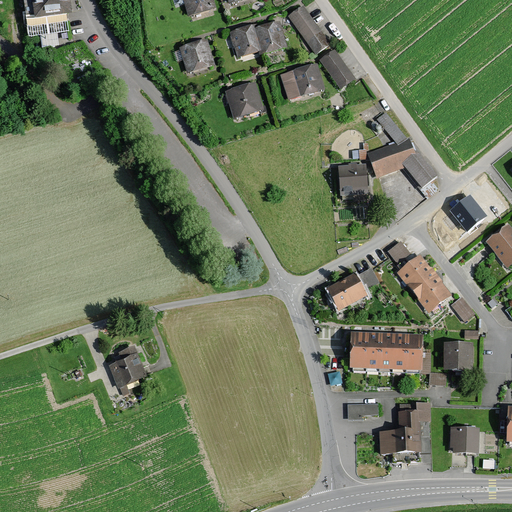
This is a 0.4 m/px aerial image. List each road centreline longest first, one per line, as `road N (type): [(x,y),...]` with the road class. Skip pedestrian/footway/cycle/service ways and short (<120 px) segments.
road 1 (tertiary): [(284,286),(240,208),(87,0)]
road 2 (track): [(252,292),(118,319),(0,357)]
road 3 (residential): [(453,188),(321,0)]
road 4 (tertiary): [(331,505),(316,380),(284,286)]
road 5 (primary): [(511,489),(331,505)]
road 6 (residential): [(410,221),(507,348)]
road 7 (residential): [(410,221),(284,286)]
